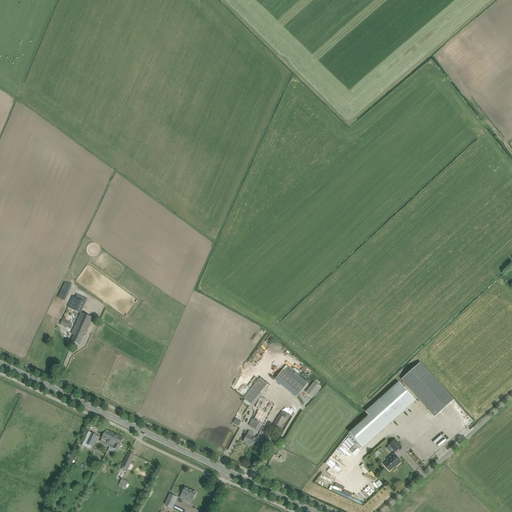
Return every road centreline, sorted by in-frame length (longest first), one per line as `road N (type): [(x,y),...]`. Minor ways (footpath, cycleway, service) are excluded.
road 1 (tertiary): [(225,471),(0,364)]
road 2 (unclassified): [(384,511),(511,395)]
